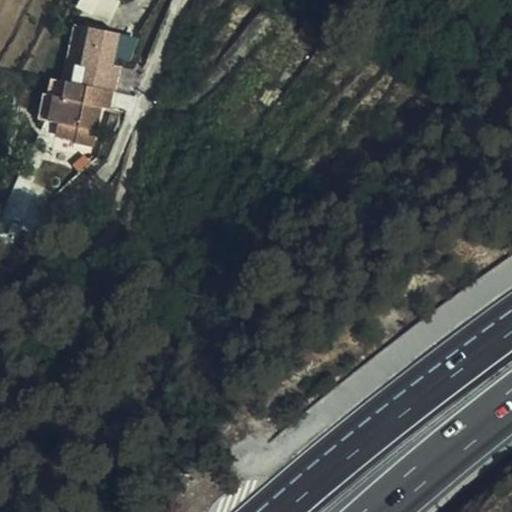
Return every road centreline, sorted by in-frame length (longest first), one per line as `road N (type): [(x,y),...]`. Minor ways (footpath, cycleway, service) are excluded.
road 1 (motorway): [(511,324),(274,511)]
road 2 (motorway): [(375,511),(511,399)]
